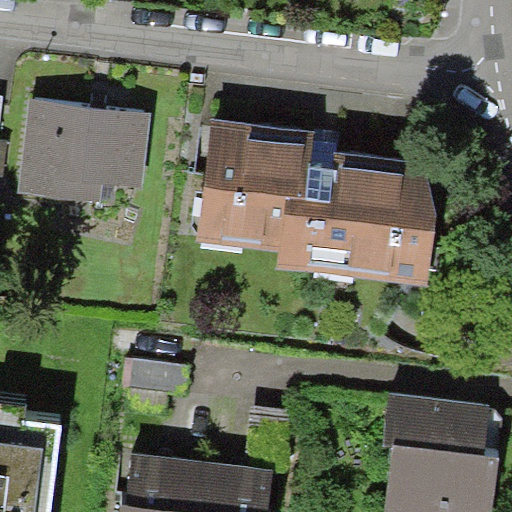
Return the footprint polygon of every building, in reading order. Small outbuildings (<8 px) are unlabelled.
[(143,110),(22,98),(13,195),(57,200),(59,178),(136,186),(143,110)] [(330,127),(203,118),(195,231),(274,237),(272,262),(413,272),(421,156),(329,149),(330,127)] [(189,333),(132,327),(127,377),(184,383),(189,333)] [(0,511),(45,511),(58,407),(22,402),(24,388),(0,385),(0,511)] [(484,511),(498,405),(392,392),(378,509),(404,511),(484,511)] [(265,511),(272,458),(121,441),(113,511),(265,511)]
